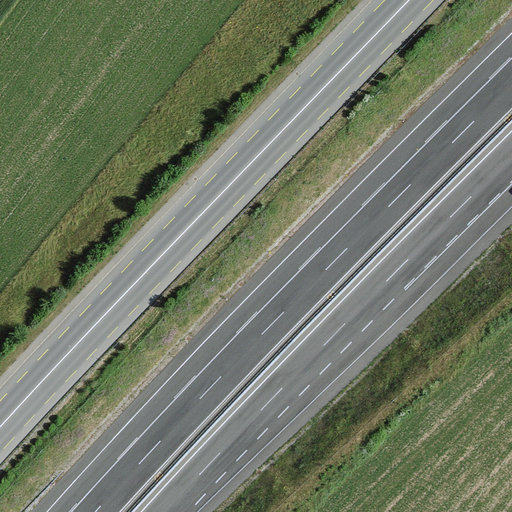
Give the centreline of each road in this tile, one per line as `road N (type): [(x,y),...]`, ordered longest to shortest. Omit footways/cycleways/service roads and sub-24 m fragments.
road 1 (motorway): [(511,83),(92,511)]
road 2 (primary): [(408,0),(0,429)]
road 3 (motorway): [(167,511),(503,166)]
